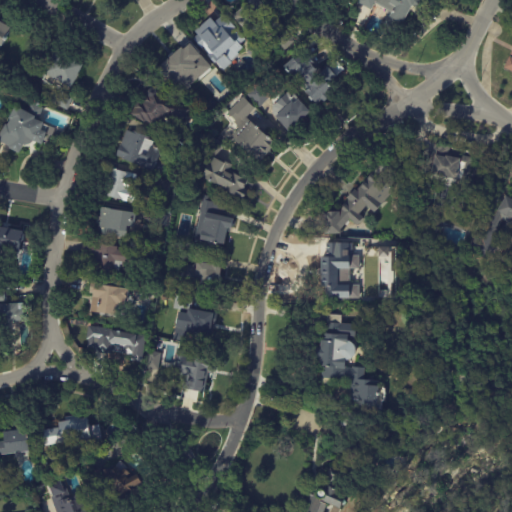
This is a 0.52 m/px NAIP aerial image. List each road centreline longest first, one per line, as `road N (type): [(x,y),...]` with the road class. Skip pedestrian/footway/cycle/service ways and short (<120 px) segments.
road 1 (residential): [(490,0),(459,64),(340,144),(280,220),(259,289),(237,428),(190,511)]
road 2 (residential): [(49,323),(62,198),(123,46),(194,0)]
road 3 (residential): [(237,428),(70,376),(0,381)]
